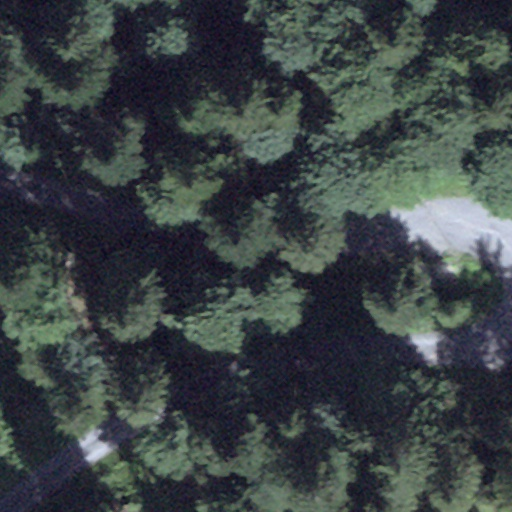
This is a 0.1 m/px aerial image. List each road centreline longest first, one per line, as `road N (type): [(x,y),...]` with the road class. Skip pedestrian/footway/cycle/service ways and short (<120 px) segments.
road 1 (track): [(511,352),(289,362),(187,387),(83,450),(14,511)]
road 2 (track): [(0,184),(193,239),(308,254),(386,250),(478,211),(511,231)]
